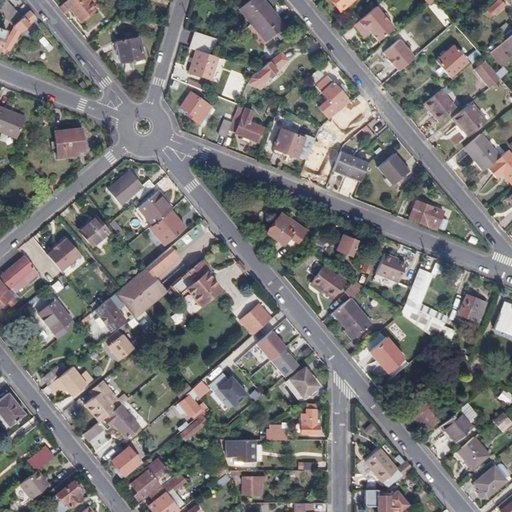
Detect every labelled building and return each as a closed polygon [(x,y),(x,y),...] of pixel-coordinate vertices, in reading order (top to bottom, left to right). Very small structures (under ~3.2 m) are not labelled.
[(0,0),(0,12),(13,26),(22,18),(5,0),(0,0)] [(66,0),(59,7),(64,13),(70,8),(81,20),(96,8),(88,0),(66,0)] [(283,24),(263,0),(249,0),(240,7),(265,38),(283,24)] [(354,0),(331,0),(341,11),(354,0)] [(505,5),(500,0),(487,13),(491,17),(505,5)] [(381,13),(376,7),(354,26),(362,35),(365,38),(369,35),(372,33),(379,41),(394,28),(389,22),(389,18),(385,14),(381,13)] [(3,47),(0,47),(0,51),(3,52),(5,49),(9,50),(18,33),(35,17),(30,11),(22,18),(13,26),(13,27),(3,47)] [(511,30),(511,29),(498,40),(502,44),(511,35),(511,30)] [(195,32),(190,48),(196,50),(210,54),(217,39),(195,32)] [(511,35),(502,44),(492,53),(503,65),(511,57),(511,35)] [(144,57),(139,37),(116,42),(121,61),(144,57)] [(415,58),(399,40),(383,53),(388,59),(387,60),(393,66),(394,66),(399,71),(415,58)] [(467,63),(453,47),(437,61),(450,78),(467,63)] [(210,54),(196,50),(189,73),(211,80),(219,57),(210,54)] [(250,87),(258,90),(262,81),(287,59),(281,51),(259,70),(249,77),(246,85),(250,87)] [(469,58),(472,62),(481,55),(477,51),(469,58)] [(477,72),(488,63),(486,61),(475,70),(477,72)] [(490,87),(501,78),(497,74),(490,66),(488,63),(477,72),(490,87)] [(497,74),(501,78),(508,72),(505,68),(497,74)] [(317,69),(308,76),(313,82),(321,74),(317,69)] [(337,86),(328,74),(316,84),(327,98),(319,105),(329,117),(349,100),(342,91),(345,88),(341,82),(337,86)] [(498,91),(495,87),(487,93),(490,97),(498,91)] [(440,89),(424,103),(430,110),(431,109),(441,119),(456,107),(440,89)] [(186,116),(198,125),(206,113),(210,108),(206,105),(189,93),(179,107),(187,113),(186,116)] [(350,101),(333,117),(345,130),(363,114),(350,101)] [(471,103),(452,119),(458,126),(460,125),(469,136),(486,122),(471,103)] [(231,122),(228,129),(257,141),(263,127),(249,122),(252,112),(244,108),(238,106),(234,116),(231,122)] [(0,131),(17,138),(25,117),(0,107),(0,131)] [(218,132),(226,135),(228,129),(231,122),(223,118),(218,132)] [(86,150),(87,127),(59,126),(58,152),(67,152),(67,149),(86,150)] [(304,139),(280,129),(273,147),(296,156),(297,155),(306,158),(315,138),(306,134),(304,139)] [(485,170),(488,168),(501,157),(482,134),(464,148),(475,161),(477,160),(485,170)] [(313,143),(303,165),(320,172),(330,150),(313,143)] [(504,173),(511,181),(511,155),(508,151),(501,157),(488,168),(496,179),(504,173)] [(340,152),(331,170),(359,182),(367,164),(340,152)] [(408,171),(394,153),(378,167),(392,184),(408,171)] [(133,193),(139,199),(153,187),(147,180),(142,185),(130,171),(108,190),(120,203),(133,193)] [(166,213),(170,209),(156,192),(138,207),(151,225),(166,213)] [(443,211),(416,200),(409,216),(436,227),(443,211)] [(151,225),(149,227),(162,244),(180,230),(166,213),(151,225)] [(286,222),(289,218),(281,213),(278,217),(286,222)] [(108,231),(95,215),(77,229),(90,245),(108,231)] [(307,230),(289,218),(286,222),(278,217),(267,233),(293,250),(307,230)] [(204,219),(200,222),(206,229),(210,226),(204,219)] [(198,226),(180,235),(186,245),(203,236),(198,226)] [(350,255),(356,240),(342,234),(336,249),(350,255)] [(57,242),(45,252),(59,269),(78,253),(66,238),(59,244),(57,242)] [(146,266),(119,288),(114,292),(122,301),(128,310),(133,316),(134,317),(166,291),(160,283),(153,276),(178,256),(170,246),(146,266)] [(392,259),(393,257),(384,253),(376,273),(398,283),(405,264),(397,261),(392,259)] [(15,300),(11,295),(6,290),(33,267),(25,256),(0,276),(0,304),(5,300),(9,305),(15,300)] [(362,269),(369,272),(374,260),(367,257),(362,269)] [(210,268),(204,260),(173,286),(179,293),(186,288),(200,305),(219,289),(206,272),(210,268)] [(6,290),(11,295),(38,273),(33,267),(6,290)] [(345,284),(323,267),(310,283),(332,300),(345,284)] [(428,273),(419,269),(408,298),(416,302),(428,273)] [(57,280),(50,286),(56,293),(63,287),(57,280)] [(350,299),(362,289),(353,282),(344,293),(350,299)] [(122,301),(114,292),(97,306),(103,312),(99,315),(106,323),(109,320),(114,327),(124,319),(114,307),(122,301)] [(485,302),(466,294),(458,313),(473,319),(471,323),(476,325),(485,302)] [(416,302),(408,298),(403,310),(430,321),(432,315),(434,309),(416,302)] [(37,314),(58,338),(75,324),(54,299),(37,314)] [(350,299),(334,313),(354,338),(371,324),(350,299)] [(511,334),(511,303),(504,300),(493,327),(511,334)] [(242,319),(253,334),(272,319),(260,304),(242,319)] [(97,306),(94,309),(99,315),(103,312),(97,306)] [(133,316),(128,310),(125,313),(130,318),(133,316)] [(169,316),(175,325),(181,320),(176,312),(169,316)] [(109,320),(106,323),(111,329),(114,327),(109,320)] [(404,333),(396,324),(391,329),(398,338),(404,333)] [(109,344),(122,333),(118,329),(105,340),(109,344)] [(277,335),(272,330),(258,342),(271,358),(285,347),(276,336),(277,335)] [(122,333),(109,344),(120,357),(133,347),(122,333)] [(403,359),(386,338),(369,352),(387,373),(403,359)] [(249,339),(228,355),(233,361),(254,345),(249,339)] [(414,349),(420,343),(417,340),(411,345),(414,349)] [(290,353),(285,347),(271,358),(285,375),(298,365),(292,359),(289,355),(290,353)] [(429,372),(443,360),(433,350),(420,361),(429,372)] [(467,364),(461,359),(452,368),(456,373),(467,364)] [(63,373),(58,377),(66,387),(73,395),(88,383),(80,375),(73,365),(63,373)] [(42,377),(49,385),(58,377),(63,373),(57,366),(42,377)] [(319,386),(305,368),(289,379),(302,397),(319,386)] [(228,376),(223,369),(208,381),(214,388),(218,385),(233,403),(247,392),(232,374),(228,376)] [(93,379),(86,370),(80,375),(88,383),(93,379)] [(58,377),(49,385),(54,392),(60,387),(63,390),(66,387),(58,377)] [(103,379),(90,390),(94,395),(102,389),(104,391),(109,386),(103,379)] [(85,403),(99,420),(116,406),(112,402),(118,397),(109,386),(104,391),(102,389),(94,395),(85,403)] [(192,387),(186,393),(187,395),(175,405),(181,412),(185,409),(190,414),(199,407),(194,401),(195,397),(198,394),(192,387)] [(249,393),(253,400),(261,394),(257,388),(249,393)] [(405,405),(411,412),(421,403),(430,395),(424,388),(405,405)] [(511,403),(511,400),(511,393),(501,390),(498,399),(511,403)] [(112,402),(116,406),(120,404),(129,396),(125,392),(118,397),(112,402)] [(22,415),(6,394),(0,398),(0,414),(9,426),(22,415)] [(200,403),(205,409),(208,406),(203,400),(200,403)] [(411,412),(408,414),(413,419),(426,408),(421,403),(411,412)] [(99,420),(84,433),(89,439),(105,425),(107,428),(113,421),(126,435),(128,434),(130,432),(132,434),(140,427),(120,404),(116,406),(99,420)] [(426,408),(413,419),(424,433),(438,421),(426,408)] [(319,434),(319,426),(315,426),(315,409),(306,409),(306,422),(301,422),(301,433),(319,434)] [(456,412),(441,425),(456,443),(473,429),(457,411),(456,412)] [(491,421),(501,432),(511,423),(511,422),(502,411),(491,421)] [(186,438),(207,420),(202,414),(181,432),(186,438)] [(182,424),(184,426),(192,420),(190,418),(182,424)] [(368,435),(375,428),(370,423),(363,430),(368,435)] [(266,430),(266,439),(286,439),(286,429),(280,429),(280,425),(269,425),(268,430),(266,430)] [(208,445),(217,437),(214,433),(205,440),(208,445)] [(225,454),(226,455),(235,455),(235,460),(253,461),(254,439),(226,438),(225,454)] [(474,438),(458,452),(473,469),(488,455),(474,438)] [(141,460),(129,446),(112,460),(125,474),(141,460)] [(384,483),(398,471),(379,447),(366,458),(376,470),(374,471),(384,483)] [(42,464),(53,456),(47,449),(37,457),(42,464)] [(160,484),(161,485),(171,477),(165,470),(167,469),(157,458),(137,474),(139,476),(131,482),(138,491),(134,494),(139,500),(160,484)] [(376,470),(366,458),(364,460),(374,471),(376,470)] [(307,461),(306,470),(319,471),(319,461),(307,461)] [(506,481),(493,467),(474,483),(479,489),(479,492),(482,497),(486,498),(506,481)] [(230,468),(236,483),(241,481),(236,468),(230,468)] [(43,477),(37,469),(35,471),(41,479),(43,477)] [(35,471),(19,484),(31,499),(49,484),(43,477),(41,479),(35,471)] [(400,474),(398,471),(384,483),(386,485),(400,474)] [(221,487),(230,479),(225,473),(216,481),(221,487)] [(161,485),(154,491),(159,497),(149,505),(154,511),(173,511),(176,510),(175,509),(181,504),(171,493),(169,490),(171,488),(172,489),(181,482),(175,474),(171,477),(161,485)] [(73,480),(69,475),(52,489),(56,494),(73,480)] [(259,494),(260,475),(245,475),(244,493),(259,494)] [(79,488),(73,480),(56,494),(62,501),(64,500),(69,506),(81,496),(76,491),(79,488)] [(376,488),(363,488),(364,503),(377,504),(376,511),(389,511),(389,509),(396,508),(397,511),(407,503),(395,489),(391,493),(376,493),(376,488)] [(511,511),(511,492),(496,505),(501,510),(500,511),(511,511)] [(313,503),(296,502),(295,511),(315,511),(316,511),(313,511),(313,503)]
